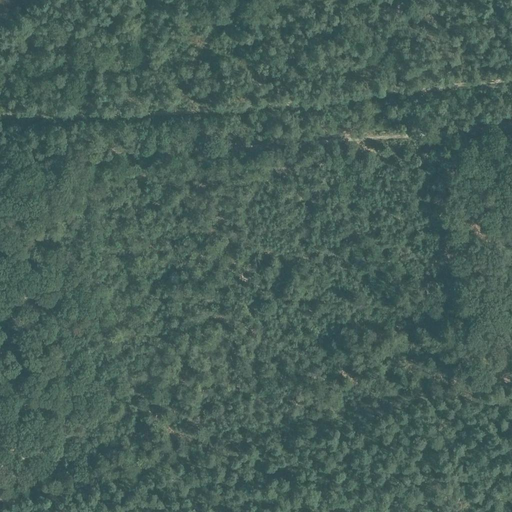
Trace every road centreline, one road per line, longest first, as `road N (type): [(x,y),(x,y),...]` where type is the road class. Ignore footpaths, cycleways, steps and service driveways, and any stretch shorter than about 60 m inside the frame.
road 1 (track): [(511,124),(0,167)]
road 2 (track): [(39,164),(59,511)]
road 3 (track): [(511,81),(175,113)]
road 4 (track): [(175,113),(193,63),(233,0)]
